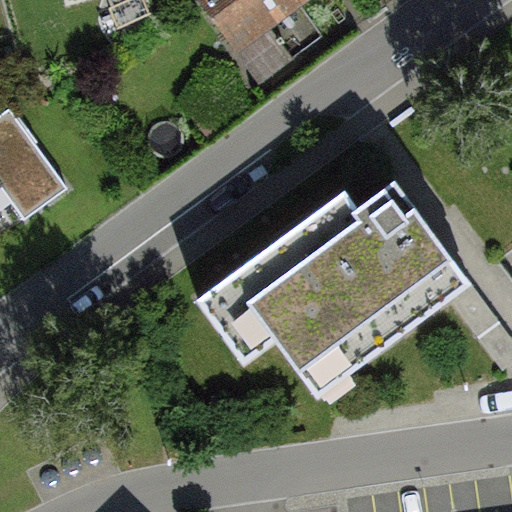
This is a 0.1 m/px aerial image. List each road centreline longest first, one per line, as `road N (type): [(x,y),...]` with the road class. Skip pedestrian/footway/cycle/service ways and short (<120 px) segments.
road 1 (residential): [(473,0),(0,345)]
road 2 (residential): [(96,511),(158,486),(511,440)]
